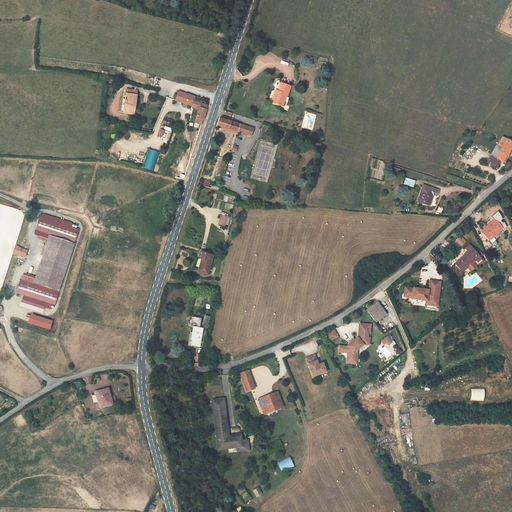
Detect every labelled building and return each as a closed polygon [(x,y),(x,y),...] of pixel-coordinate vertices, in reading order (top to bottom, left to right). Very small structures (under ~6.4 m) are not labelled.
[(287,96),(291,86),(281,83),(278,92),(277,94),(276,93),(274,100),(273,103),(283,106),(286,96),(287,96)] [(126,89),(123,110),(134,111),(137,91),(126,89)] [(175,100),(183,103),(185,94),(178,91),(175,100)] [(194,97),(185,94),(183,103),(192,106),(193,101),(194,97)] [(200,122),(200,124),(201,124),(208,105),(193,101),(192,106),(191,107),(198,109),(196,117),(197,117),(195,121),(200,122)] [(238,132),(240,124),(219,118),(217,125),(238,132)] [(240,124),(238,132),(251,136),(253,129),(240,124)] [(503,162),(510,150),(511,147),(511,138),(510,138),(510,140),(507,139),(503,137),(498,145),(497,144),(491,155),(486,162),(497,168),(501,161),(503,162)] [(154,171),(160,153),(149,149),(143,167),(154,171)] [(406,185),(413,187),(415,181),(409,178),(406,185)] [(437,196),(439,190),(423,185),(417,201),(429,206),(433,195),(437,196)] [(219,224),(225,226),(228,216),(221,214),(219,224)] [(36,230),(75,242),(79,230),(71,228),(72,224),(45,215),(41,215),(36,230)] [(502,228),(494,220),(481,231),(489,240),(502,228)] [(50,235),(34,283),(59,291),(75,244),(50,235)] [(476,253),(468,245),(464,249),(467,252),(459,259),(460,261),(458,263),(456,261),(453,264),(457,268),(461,273),(467,268),(472,263),(475,261),(476,262),(480,258),(479,257),(476,253)] [(198,272),(208,275),(211,262),(211,261),(203,259),(202,259),(198,272)] [(476,267),(472,263),(467,268),(470,272),(476,267)] [(461,273),(457,268),(453,271),(457,276),(459,278),(462,273),(461,273)] [(21,280),(17,292),(55,305),(59,292),(21,280)] [(437,297),(439,283),(428,281),(427,291),(412,289),(411,290),(403,289),(402,298),(410,299),(410,300),(425,302),(429,302),(430,296),(437,297)] [(436,307),(437,297),(430,296),(429,302),(425,302),(425,306),(436,307)] [(376,303),(365,311),(375,323),(385,315),(376,303)] [(53,321),(32,315),(30,323),(50,329),(53,321)] [(202,327),(207,328),(210,316),(205,315),(202,327)] [(356,351),(362,346),(368,347),(368,339),(366,339),(366,334),(369,334),(369,326),(359,325),(358,333),(357,333),(356,339),(346,348),(342,348),(341,354),(346,355),(345,360),(352,360),(352,355),(356,351)] [(200,346),(203,328),(194,327),(193,333),(192,339),(193,340),(192,345),(200,346)] [(333,332),(327,335),(331,341),(336,338),(333,332)] [(325,373),(321,365),(317,366),(313,357),(304,360),(311,379),(325,373)] [(254,388),(247,371),(239,374),(246,391),(254,388)] [(104,384),(93,387),(97,402),(108,400),(104,384)] [(470,388),(470,400),(484,400),(484,389),(470,388)] [(282,406),(277,394),(273,395),(278,407),(282,406)] [(273,395),(258,401),(263,413),(278,407),(273,395)] [(223,399),(211,401),(218,450),(242,447),(241,435),(228,436),(223,399)] [(289,456),(276,461),(280,471),(293,466),(289,456)] [(252,490),(256,497),(262,493),(258,487),(252,490)]
